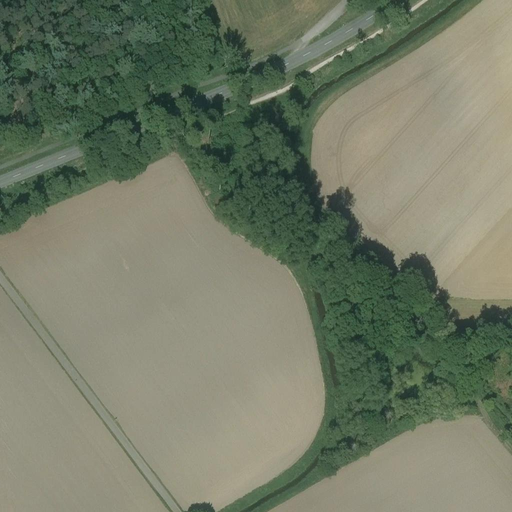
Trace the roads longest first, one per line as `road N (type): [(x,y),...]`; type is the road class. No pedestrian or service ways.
road 1 (tertiary): [(397,0),(284,66),(0,183)]
road 2 (unclassified): [(0,276),(175,511)]
